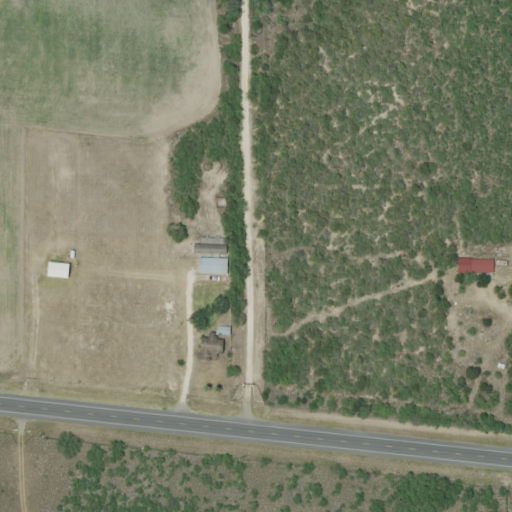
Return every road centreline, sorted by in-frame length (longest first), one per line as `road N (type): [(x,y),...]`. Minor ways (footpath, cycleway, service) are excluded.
road 1 (secondary): [(511,463),(0,410)]
road 2 (residential): [(205,429),(211,0)]
